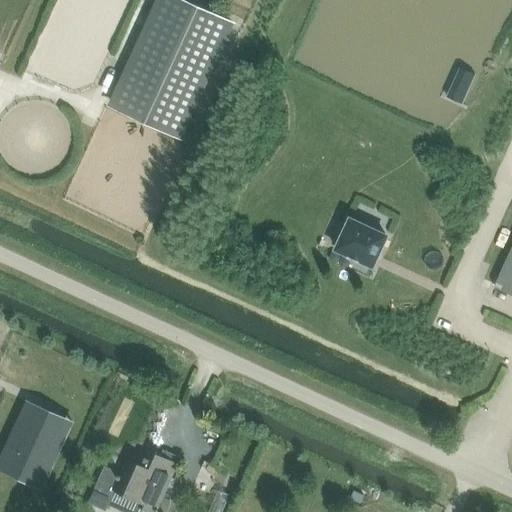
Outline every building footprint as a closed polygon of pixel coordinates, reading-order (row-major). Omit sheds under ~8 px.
[(157,0),(110,101),(183,135),(233,26),(177,0),(157,0)] [(333,244),(337,246),(336,249),(349,255),(348,256),(350,257),(351,256),(357,259),(357,260),(359,261),(359,260),(372,266),(386,236),(350,219),(344,231),(340,229),(333,244)] [(511,247),(494,286),(511,294),(511,247)] [(27,403),(0,461),(0,470),(40,489),(70,423),(27,403)] [(161,458),(148,452),(146,456),(159,461),(161,458)] [(176,465),(161,458),(159,461),(146,456),(141,466),(126,460),(119,475),(117,474),(115,478),(118,479),(113,490),(141,502),(139,507),(149,511),(156,511),(158,510),(156,509),(176,465)] [(100,467),(95,492),(110,495),(115,470),(100,467)]
